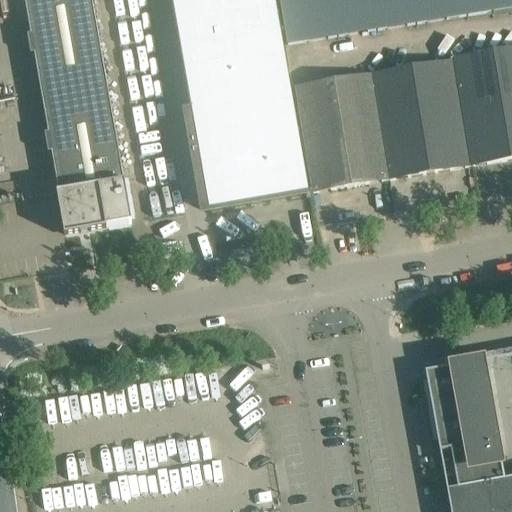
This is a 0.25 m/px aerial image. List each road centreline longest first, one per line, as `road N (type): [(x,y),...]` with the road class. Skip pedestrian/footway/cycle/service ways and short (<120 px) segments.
road 1 (unclassified): [(0,341),(285,289)]
road 2 (unclassified): [(410,511),(367,273)]
road 3 (unclassified): [(285,289),(325,511)]
road 4 (unclassified): [(367,273),(511,250)]
